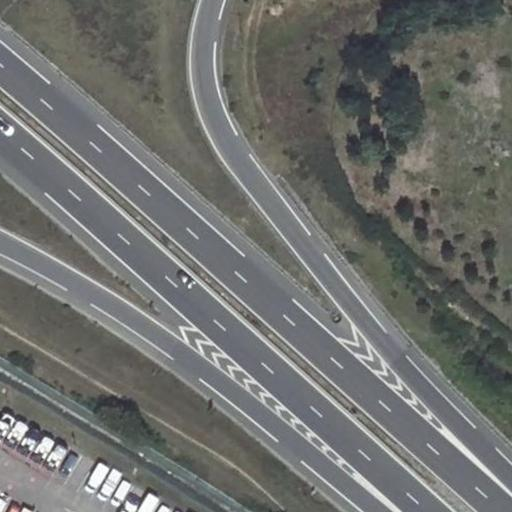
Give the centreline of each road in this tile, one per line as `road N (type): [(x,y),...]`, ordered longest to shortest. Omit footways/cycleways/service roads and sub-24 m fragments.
road 1 (trunk): [(502,511),(0,65)]
road 2 (trunk): [(511,479),(236,157),(204,79),(211,0)]
road 3 (trunk): [(0,130),(428,511)]
road 4 (trunk): [(0,242),(144,327),(379,511)]
